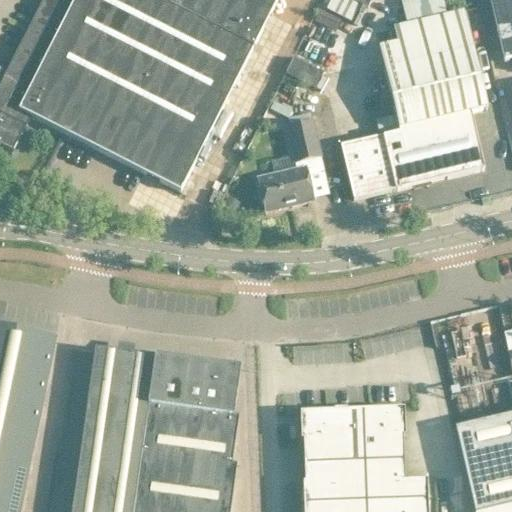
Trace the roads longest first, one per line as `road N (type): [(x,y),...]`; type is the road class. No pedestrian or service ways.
road 1 (tertiary): [(16,227),(165,254),(299,264),(511,221)]
road 2 (unknown): [(82,306),(45,511)]
